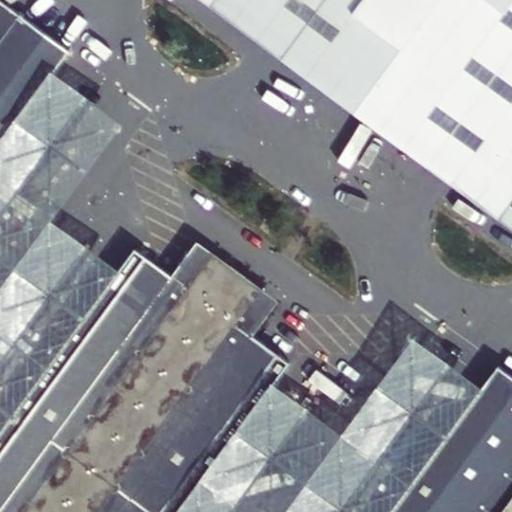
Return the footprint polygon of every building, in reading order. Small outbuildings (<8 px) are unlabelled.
[(0,0),(0,145),(55,72),(71,50),(2,0),(0,0)] [(511,0),(234,0),(511,204),(511,0)] [(88,95),(55,72),(0,145),(0,421),(114,266),(92,249),(52,218),(124,121),(88,95)] [(114,266),(0,421),(0,511),(169,511),(267,379),(282,359),(245,332),(271,298),(190,239),(165,273),(128,246),(114,266)] [(287,393),(267,379),(169,511),(392,511),(484,384),(456,364),(416,335),(344,434),(287,393)] [(511,511),(511,373),(499,364),(484,384),(392,511),(511,511)]
